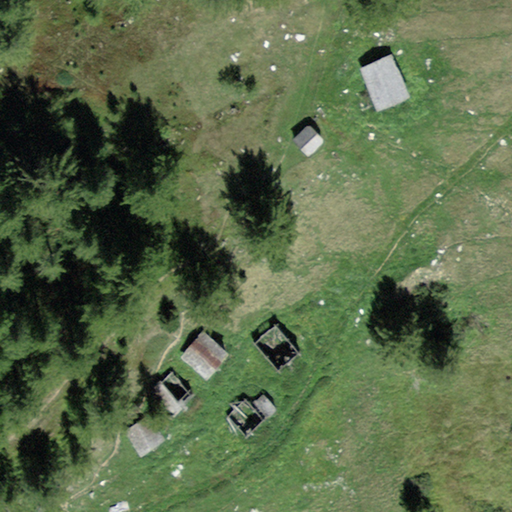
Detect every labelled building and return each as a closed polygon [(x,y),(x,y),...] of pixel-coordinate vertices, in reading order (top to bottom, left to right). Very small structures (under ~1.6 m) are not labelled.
[(388,52),(356,67),(375,111),(408,97),(388,52)] [(325,138),(307,121),(292,136),(309,154),(325,138)] [(296,349),(275,324),(253,343),(274,368),(296,349)] [(228,349),(201,328),(178,357),(205,378),(228,349)] [(192,394),(167,373),(149,394),(173,415),(192,394)] [(267,414),(246,394),(228,413),(249,433),(267,414)] [(164,437),(149,414),(126,430),(141,452),(164,437)]
